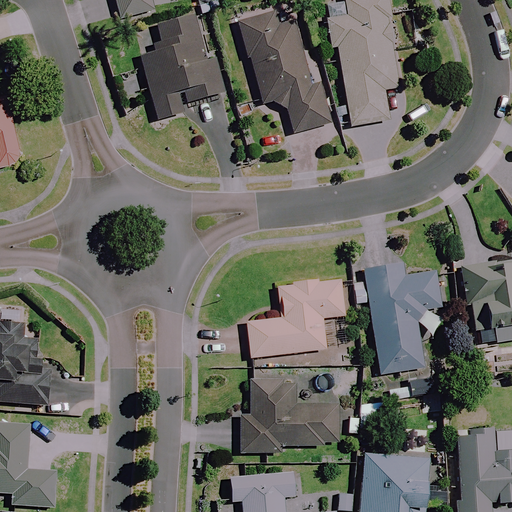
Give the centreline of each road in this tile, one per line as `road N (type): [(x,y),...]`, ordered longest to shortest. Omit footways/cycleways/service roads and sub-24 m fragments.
road 1 (residential): [(465,0),(489,67),(488,100),(475,133),(442,173),(356,200),(225,209),(176,224)]
road 2 (residential): [(162,277),(166,511)]
road 3 (residential): [(118,511),(116,293)]
road 4 (residential): [(35,0),(99,190)]
